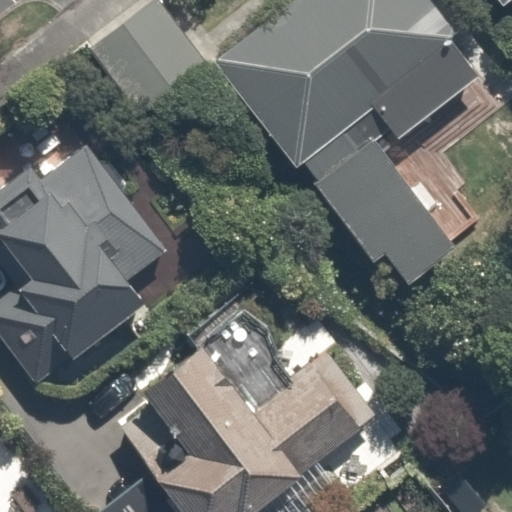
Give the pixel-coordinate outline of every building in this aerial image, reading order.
[(161,0),(153,0),(98,50),(159,116),(218,62),(161,0)] [(268,28),(225,61),(384,265),(394,258),(420,291),(466,255),(376,140),(479,59),(432,0),(307,0),(304,3),(301,0),(282,0),(260,18),(268,28)] [(31,165),(0,186),(0,244),(24,279),(0,295),(0,332),(48,401),(210,286),(107,140),(44,184),(31,165)] [(225,416),(100,511),(298,511),(337,482),(353,502),(398,468),(373,437),(388,426),(267,270),(186,332),(208,361),(192,374),(225,416)] [(0,511),(30,511),(16,493),(33,480),(0,436),(0,511)]
